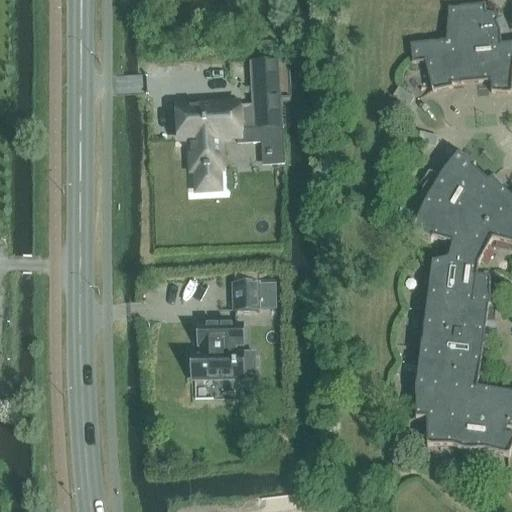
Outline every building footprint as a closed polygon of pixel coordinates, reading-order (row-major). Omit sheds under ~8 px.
[(407,64),(408,65),(425,64),(425,63),(425,62),(428,94),(423,98),(418,100),(417,100),(417,101),(419,101),(424,99),(429,96),(432,94),(452,89),(452,86),(490,83),(491,94),(511,96),(511,95),(511,94),(511,91),(511,44),(501,46),(500,33),(496,24),(499,21),(496,15),(486,14),(485,7),(489,7),(489,6),(450,9),(446,7),(445,8),(448,10),(446,43),(410,46),(412,64),(407,64)] [(251,63),(249,63),(249,65),(251,65),(255,130),(255,131),(281,129),(278,62),(251,64),(251,63)] [(218,127),(238,127),(238,95),(178,95),(177,127),(188,127),(188,157),(218,158),(218,127)] [(252,130),(244,131),(245,142),(253,141),(252,131),(252,130)] [(458,157),(441,178),(429,174),(419,186),(423,190),(421,199),(426,203),(423,208),(413,234),(431,244),(433,241),(452,246),(447,261),(432,265),(419,366),(415,392),(416,422),(426,421),(427,449),(453,449),(468,455),(485,453),(509,461),(511,452),(511,392),(511,393),(511,395),(478,391),(485,335),(487,335),(492,325),(495,325),(497,311),(491,308),(490,281),(477,279),(479,267),(493,243),(511,247),(511,200),(492,181),(488,184),(474,171),(476,167),(458,157)] [(235,313),(259,312),(258,286),(234,287),(235,313)] [(234,365),(234,347),(242,347),(242,327),(212,327),(202,327),(199,327),(199,348),(201,348),(201,355),(192,356),(193,382),(235,381),(235,371),(237,371),(237,365),(234,365)]
